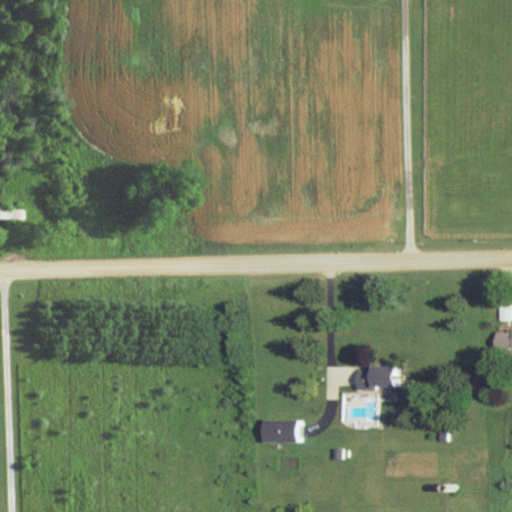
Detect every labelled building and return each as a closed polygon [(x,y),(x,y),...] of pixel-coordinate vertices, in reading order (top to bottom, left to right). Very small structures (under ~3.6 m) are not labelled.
[(20,207),(0,207),(0,217),(21,217),(20,207)] [(511,303),(500,304),(501,319),(511,318),(511,303)] [(511,328),(502,329),(503,348),(511,347),(511,328)] [(404,386),(404,365),(378,364),(378,369),(362,369),(362,386),(404,386)] [(307,418),(269,418),(268,440),(306,441),(307,418)]
